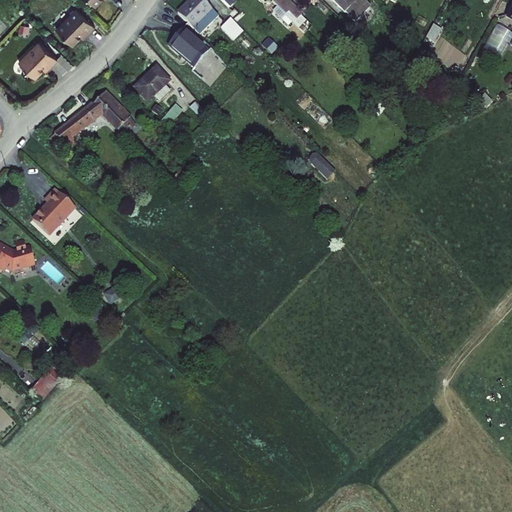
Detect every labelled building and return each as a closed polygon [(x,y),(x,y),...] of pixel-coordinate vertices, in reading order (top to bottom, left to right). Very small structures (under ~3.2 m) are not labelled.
[(181,0),(174,7),(190,23),(212,0),(181,0)] [(296,2),(294,0),(276,0),(287,11),(295,3),(296,2)] [(371,0),(340,0),(357,17),(373,1),(371,0)] [(308,16),(295,3),(287,11),(300,24),(308,16)] [(99,27),(81,9),(61,30),(77,45),(87,35),(90,37),(99,27)] [(232,9),(223,19),(235,31),(245,21),(232,9)] [(181,23),(167,39),(191,59),(204,42),(181,23)] [(434,43),(442,29),(433,24),(425,38),(434,43)] [(43,42),(23,63),(39,78),(49,67),(52,70),(61,61),(61,60),(43,42)] [(78,66),(66,55),(61,60),(61,61),(72,71),(78,66)] [(155,63),(132,84),(145,98),(168,77),(155,63)] [(137,113),(113,86),(93,105),(92,104),(60,133),(67,141),(70,139),(71,140),(80,133),(107,108),(129,132),(142,121),(136,114),(137,113)] [(485,93),(478,100),(486,108),(493,101),(485,93)] [(180,95),(163,110),(169,117),(186,101),(180,95)] [(80,133),(71,140),(77,146),(85,139),(80,133)] [(328,181),(336,172),(320,156),(317,154),(313,154),(310,157),(310,161),(311,164),(328,181)] [(55,198),(39,215),(56,230),(82,203),(61,184),(51,195),(55,198)] [(1,241),(0,243),(0,262),(7,267),(10,262),(17,266),(19,261),(24,264),(39,256),(30,240),(26,242),(23,235),(16,239),(20,245),(15,248),(1,241)] [(32,390),(43,400),(56,385),(45,376),(32,390)]
